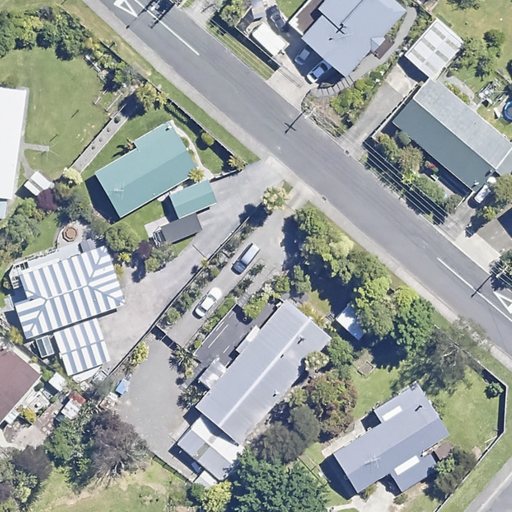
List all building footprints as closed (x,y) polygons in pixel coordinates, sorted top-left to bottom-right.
[(398,12),(384,0),(311,0),(289,25),(343,73),(398,12)] [(463,40),(434,15),(400,55),(430,80),(463,40)] [(288,39),(265,17),(250,34),(273,55),(288,39)] [(508,145),(424,78),(389,122),(473,189),(508,145)] [(22,90),(0,87),(0,218),(7,219),(22,90)] [(195,174),(167,124),(132,144),(134,149),(92,172),(116,217),(195,174)] [(215,202),(204,179),(162,199),(171,216),(145,229),(156,251),(201,229),(193,213),(215,202)] [(94,316),(96,315),(126,304),(101,236),(0,272),(0,273),(24,340),(50,330),(67,377),(111,361),(94,316)] [(329,336),(279,297),(197,402),(184,392),(202,369),(171,345),(114,418),(213,495),(248,451),(242,446),(329,336)] [(371,323),(346,304),(333,322),(357,340),(371,323)] [(0,421),(38,376),(0,344),(0,421)] [(444,436),(413,385),(390,398),(396,409),(327,451),(352,492),(388,470),(401,492),(426,476),(413,454),(444,436)]
